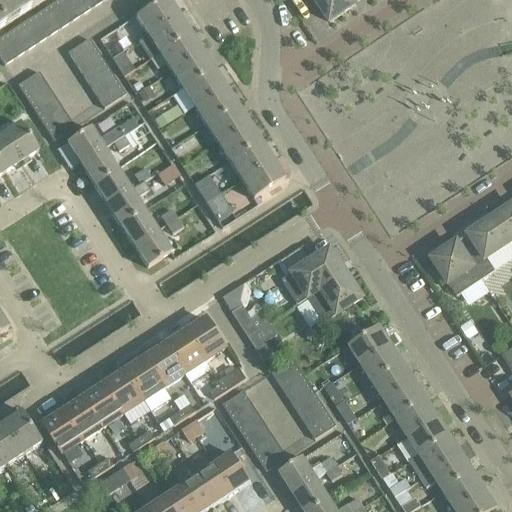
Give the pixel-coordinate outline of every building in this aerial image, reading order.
[(0,0),(0,31),(47,0),(0,0)] [(63,28),(75,21),(62,0),(50,8),(63,28)] [(75,21),(87,13),(78,0),(61,0),(62,0),(75,21)] [(78,0),(87,13),(98,5),(94,0),(78,0)] [(164,0),(135,19),(147,38),(178,18),(165,0),(164,0)] [(313,0),(330,24),(355,8),(349,0),(313,0)] [(51,36),(63,28),(50,8),(38,15),(51,36)] [(40,44),(51,36),(38,15),(26,23),(40,44)] [(158,56),(159,56),(189,36),(178,18),(147,38),(138,44),(149,62),(158,56)] [(28,51),(40,44),(26,23),(15,31),(28,51)] [(16,59),(28,51),(15,31),(3,38),(16,59)] [(159,56),(170,74),(201,54),(189,36),(159,56)] [(0,46),(10,63),(16,59),(3,38),(0,40),(0,46)] [(75,66),(96,53),(89,41),(68,55),(75,66)] [(0,61),(4,67),(10,63),(0,46),(0,61)] [(96,53),(75,66),(82,77),(103,64),(96,53)] [(170,74),(182,92),(213,72),(201,54),(170,74)] [(103,64),(82,77),(89,88),(110,75),(103,64)] [(182,92),(194,110),(224,90),(213,72),(182,92)] [(39,75),(17,88),(24,100),(46,86),(39,75)] [(96,99),(117,86),(110,75),(89,88),(96,99)] [(46,86),(24,100),(31,111),(53,97),(46,86)] [(117,86),(96,99),(104,110),(125,97),(117,86)] [(194,110),(205,128),(236,108),(224,90),(194,110)] [(53,97),(31,111),(38,122),(60,108),(53,97)] [(164,128),(181,113),(174,106),(158,121),(164,128)] [(45,133),(67,119),(60,108),(38,122),(45,133)] [(205,128),(217,146),(248,126),(236,108),(205,128)] [(45,133),(53,144),(74,131),(67,119),(45,133)] [(19,126),(2,137),(20,165),(37,154),(19,126)] [(217,146),(229,164),(260,144),(248,126),(217,146)] [(79,168),(112,147),(122,140),(116,131),(96,144),(88,132),(65,147),(79,168)] [(2,137),(0,138),(0,171),(3,176),(20,165),(2,137)] [(112,147),(111,147),(116,156),(128,149),(122,140),(112,147)] [(229,164),(241,182),(271,162),(260,144),(229,164)] [(102,153),(79,168),(92,188),(115,173),(102,153)] [(271,162),(241,182),(253,201),(283,181),(271,162)] [(92,188),(106,209),(129,193),(115,173),(92,188)] [(134,202),(148,193),(142,185),(129,193),(106,209),(120,230),(143,215),(134,202)] [(511,208),(493,221),(509,246),(511,244),(511,208)] [(160,220),(166,228),(176,222),(170,213),(160,220)] [(120,230),(133,250),(156,235),(143,215),(120,230)] [(480,255),(469,263),(481,283),(495,274),(487,261),(509,246),(493,221),(468,238),(480,255)] [(176,222),(166,228),(172,237),(182,231),(176,222)] [(156,235),(133,250),(147,271),(170,256),(156,235)] [(457,299),(481,283),(469,263),(457,245),(432,262),(457,299)] [(298,308),(308,301),(346,276),(331,252),(282,283),(298,308)] [(346,276),(308,301),(324,326),(362,301),(346,276)] [(232,315),(248,340),(269,326),(262,314),(251,321),(243,308),(249,294),(244,287),(222,300),(232,315)] [(208,322),(187,336),(205,365),(226,351),(208,322)] [(465,327),(470,340),(482,336),(477,322),(465,327)] [(269,326),(248,340),(264,364),(275,358),(267,345),(277,338),(269,326)] [(348,349),(360,368),(392,348),(380,329),(348,349)] [(187,336),(167,349),(185,378),(205,365),(187,336)] [(360,368),(372,386),(403,366),(392,348),(360,368)] [(167,349),(146,362),(165,391),(185,378),(167,349)] [(511,351),(501,358),(511,374),(511,351)] [(146,362),(126,375),(145,404),(165,391),(146,362)] [(293,362),(287,366),(272,376),(315,443),(336,429),(293,362)] [(372,386),(384,404),(415,384),(403,366),(372,386)] [(219,385),(221,388),(225,395),(246,382),(239,371),(219,385)] [(126,375),(106,389),(124,417),(145,404),(126,375)] [(324,390),(336,409),(345,404),(333,384),(324,390)] [(384,404),(395,422),(427,403),(415,384),(384,404)] [(225,395),(221,388),(210,395),(215,402),(225,395)] [(106,389),(85,402),(104,431),(124,417),(106,389)] [(173,402),(180,413),(194,404),(187,393),(173,402)] [(288,461),(244,394),(223,408),(266,474),(288,461)] [(85,402),(65,415),(83,444),(104,431),(85,402)] [(395,422),(407,440),(438,421),(427,403),(395,422)] [(191,408),(180,415),(185,422),(195,415),(191,408)] [(23,413),(5,425),(25,457),(43,445),(23,413)] [(83,444),(65,415),(44,429),(63,457),(83,444)] [(185,422),(180,415),(170,421),(174,429),(185,422)] [(409,465),(450,439),(438,421),(407,440),(397,447),(409,465)] [(5,425),(0,428),(0,457),(7,468),(25,457),(5,425)] [(197,425),(190,430),(197,440),(204,435),(197,425)] [(197,440),(190,430),(183,434),(190,445),(197,440)] [(150,434),(140,441),(144,448),(155,441),(150,434)] [(409,465),(421,483),(462,457),(450,439),(409,465)] [(144,448),(140,441),(129,448),(134,455),(144,448)] [(164,447),(157,452),(163,462),(171,457),(164,447)] [(163,462),(157,452),(149,456),(156,467),(163,462)] [(279,475),(293,496),(345,463),(339,455),(310,474),(301,461),(279,475)] [(233,457),(215,468),(233,496),(251,485),(233,457)] [(436,485),(442,495),(473,475),(462,457),(421,483),(427,492),(436,485)] [(391,476),(380,459),(371,464),(382,481),(391,476)] [(104,475),(114,468),(110,461),(99,467),(104,475)] [(293,496),(303,511),(314,511),(329,503),(316,482),(326,476),(332,484),(343,477),(337,469),(345,463),(293,496)] [(93,482),(104,475),(99,467),(88,474),(93,482)] [(130,468),(123,473),(130,484),(137,479),(130,468)] [(215,468),(198,479),(217,507),(233,496),(215,468)] [(130,484),(123,473),(115,478),(128,498),(136,492),(130,484)] [(442,495),(453,511),(454,511),(484,493),(473,475),(442,495)] [(198,479),(182,489),(196,511),(208,511),(217,507),(198,479)] [(405,482),(390,492),(395,499),(410,490),(405,482)] [(196,511),(182,489),(165,500),(172,511),(196,511)] [(496,511),(484,493),(454,511),(496,511)] [(172,511),(165,500),(148,511),(149,511),(172,511)] [(402,509),(403,511),(416,511),(421,509),(416,500),(402,509)] [(358,511),(363,509),(358,501),(341,511),(334,511),(329,503),(314,511),(358,511)]
